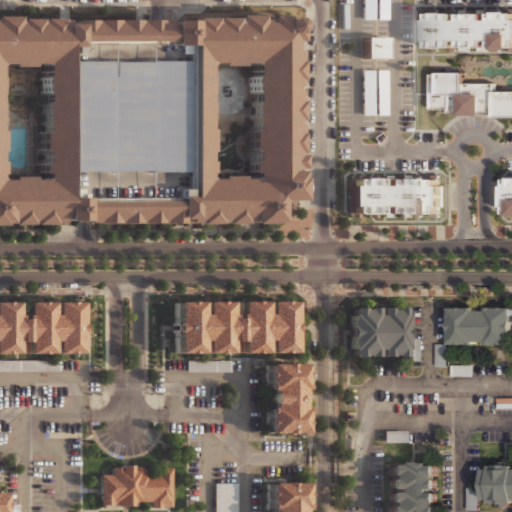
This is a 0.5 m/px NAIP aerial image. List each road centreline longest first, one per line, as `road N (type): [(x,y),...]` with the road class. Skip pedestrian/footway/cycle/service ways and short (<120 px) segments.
road 1 (residential): [(321,0),(324,511)]
road 2 (tertiary): [(511,247),(0,249)]
road 3 (tertiary): [(0,277),(511,277)]
